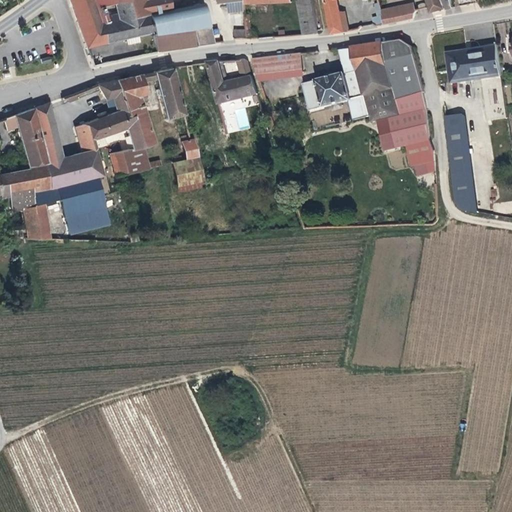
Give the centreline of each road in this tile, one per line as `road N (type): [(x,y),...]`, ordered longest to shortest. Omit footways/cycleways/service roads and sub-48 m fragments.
road 1 (residential): [(81,77),(173,56),(420,28),(511,9)]
road 2 (track): [(0,441),(135,384),(240,368),(260,377),(316,511)]
road 3 (track): [(243,47),(305,231),(434,230),(457,219)]
